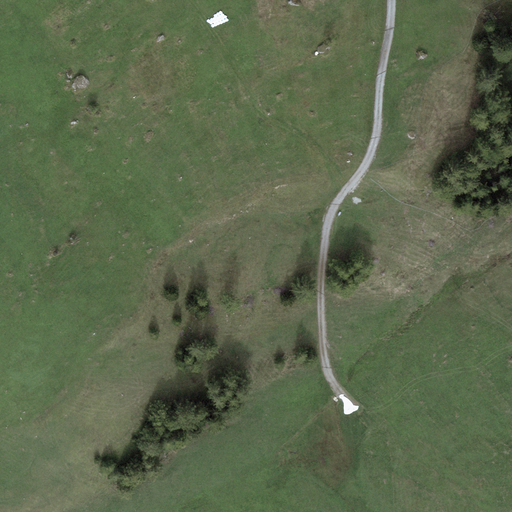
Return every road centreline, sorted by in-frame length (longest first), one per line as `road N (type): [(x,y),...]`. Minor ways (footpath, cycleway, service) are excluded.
road 1 (track): [(391,0),(376,137),(329,211),(322,247),(327,372),(353,407)]
road 2 (track): [(187,0),(268,122),(307,139),(335,164),(342,192)]
